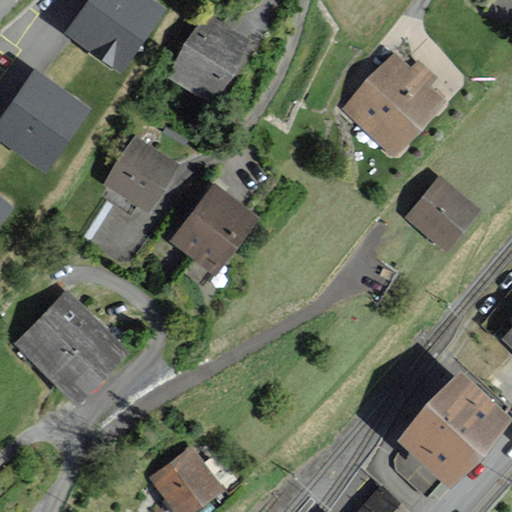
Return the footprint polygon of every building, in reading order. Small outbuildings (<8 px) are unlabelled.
[(124,71),(166,6),(156,0),(88,0),(66,33),(124,71)] [(248,43),(203,18),(172,75),(217,99),(248,43)] [(409,72),(394,58),(348,108),(396,151),(442,101),(426,86),(434,77),(418,63),(409,72)] [(0,138),(45,171),(90,108),(33,69),(0,115),(0,138)] [(182,160),(133,133),(105,183),(153,210),(182,160)] [(474,207),(440,181),(413,216),(447,242),(474,207)] [(260,216),(215,183),(172,240),(217,273),(260,216)] [(0,223),(14,206),(0,194),(0,223)] [(128,350),(72,292),(18,345),(74,402),(128,350)] [(511,399),(511,358),(492,381),(511,399)] [(452,474),(506,414),(459,373),(406,434),(452,474)] [(197,511),(226,489),(193,446),(151,479),(177,511),(197,511)] [(405,511),(382,491),(363,511),(405,511)]
